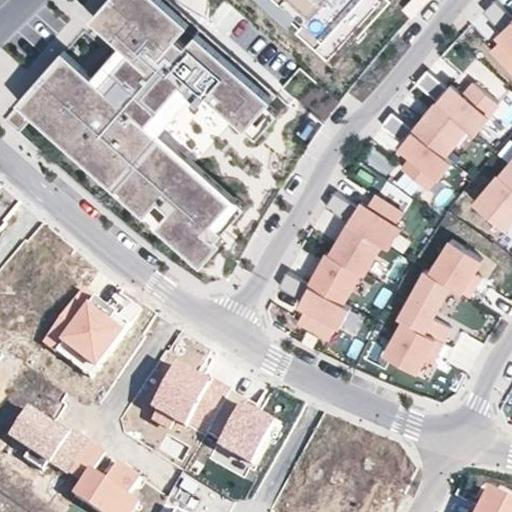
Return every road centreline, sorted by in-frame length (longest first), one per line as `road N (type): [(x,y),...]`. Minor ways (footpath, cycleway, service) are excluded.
road 1 (residential): [(228,328),(365,109),(464,0)]
road 2 (residential): [(0,147),(182,303),(228,328)]
road 3 (residential): [(228,328),(322,385),(462,439)]
